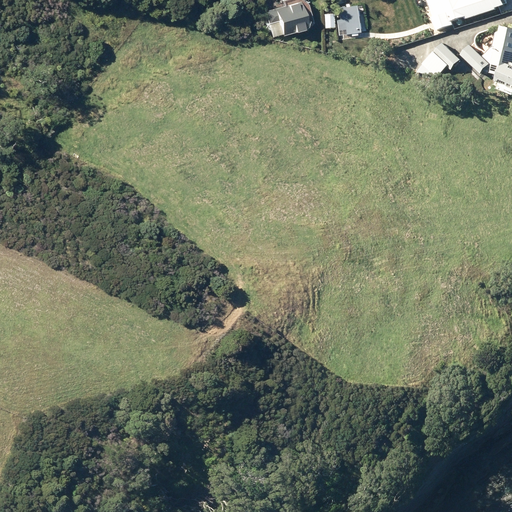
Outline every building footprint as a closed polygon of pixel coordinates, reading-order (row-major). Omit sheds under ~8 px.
[(303,0),(284,0),(285,6),(267,11),(274,36),(284,33),(284,35),(309,28),(308,23),(314,21),(309,4),(303,0)] [(443,0),(456,24),(493,5),(490,0),(443,0)] [(339,7),(340,20),(337,20),(338,30),(345,29),(346,33),(351,32),(352,36),(358,35),(358,32),(360,31),(357,5),(339,7)] [(493,73),(505,75),(503,80),(501,84),(511,89),(511,87),(511,26),(504,25),(493,73)] [(448,43),(438,54),(456,70),(465,60),(448,43)] [(474,45),(464,55),(484,74),(494,64),(474,45)]
